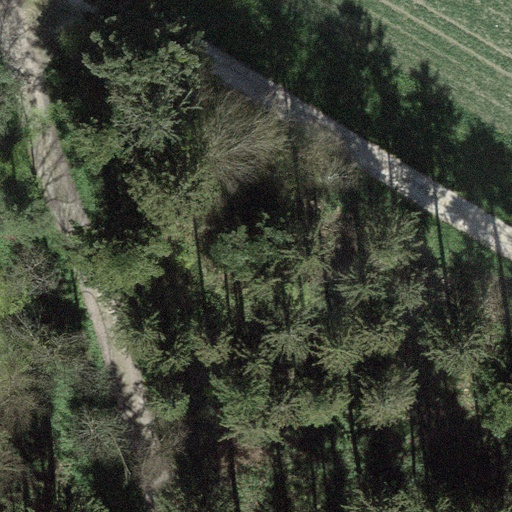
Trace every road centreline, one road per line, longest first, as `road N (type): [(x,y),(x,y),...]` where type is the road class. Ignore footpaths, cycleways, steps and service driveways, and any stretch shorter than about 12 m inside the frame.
road 1 (track): [(151,511),(102,329),(20,102),(21,0)]
road 2 (track): [(511,247),(213,60),(74,0)]
